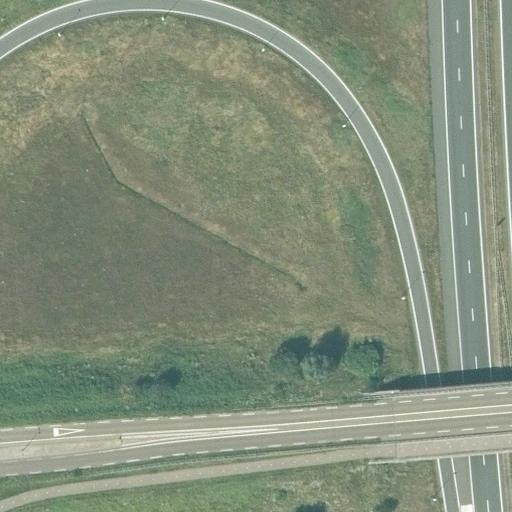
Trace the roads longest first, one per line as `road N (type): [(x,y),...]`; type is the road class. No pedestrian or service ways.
road 1 (motorway): [(0,51),(70,13),(138,0),(248,22),(323,72),(363,126),(399,205),(465,511)]
road 2 (motorway): [(458,0),(472,334),(489,511)]
road 3 (secondary): [(0,469),(278,429)]
road 4 (secondary): [(278,429),(121,427),(0,437)]
road 5 (secondary): [(278,429),(511,409)]
